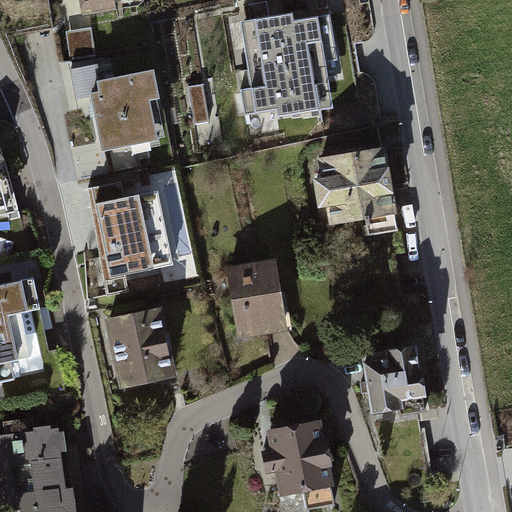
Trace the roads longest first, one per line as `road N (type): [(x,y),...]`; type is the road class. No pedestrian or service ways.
road 1 (residential): [(480,511),(393,0)]
road 2 (residential): [(160,511),(120,492),(105,455),(32,150),(0,76)]
road 3 (residential): [(163,511),(173,445),(196,415),(301,371),(329,380),(345,403),(379,495),(395,511)]
